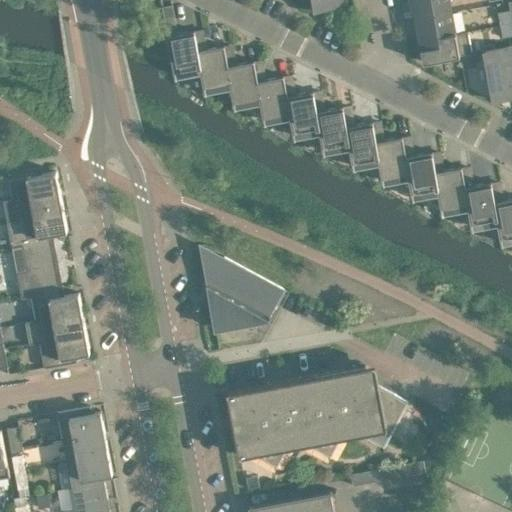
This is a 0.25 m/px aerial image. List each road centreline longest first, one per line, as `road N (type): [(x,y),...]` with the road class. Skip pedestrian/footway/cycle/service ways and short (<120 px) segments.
road 1 (tertiary): [(174,360),(142,192),(106,111)]
road 2 (tertiary): [(106,111),(98,172),(132,367)]
road 3 (unknown): [(174,360),(314,336),(421,363)]
road 4 (residential): [(393,94),(209,0)]
road 5 (tertiary): [(204,511),(174,360)]
road 6 (tertiary): [(132,367),(161,511)]
road 7 (residential): [(0,393),(132,367)]
road 8 (residential): [(511,153),(393,94)]
